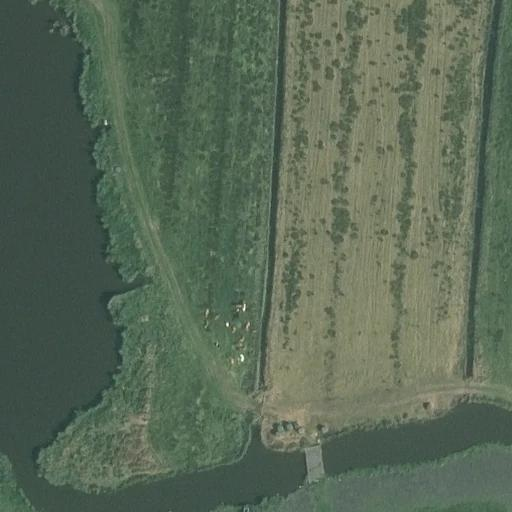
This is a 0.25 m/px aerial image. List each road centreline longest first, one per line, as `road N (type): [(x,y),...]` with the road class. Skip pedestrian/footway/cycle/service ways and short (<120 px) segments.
road 1 (track): [(91,0),(112,36),(140,200),(208,357),(245,398),(282,413),(315,414)]
road 2 (track): [(315,414),(470,389),(511,402)]
